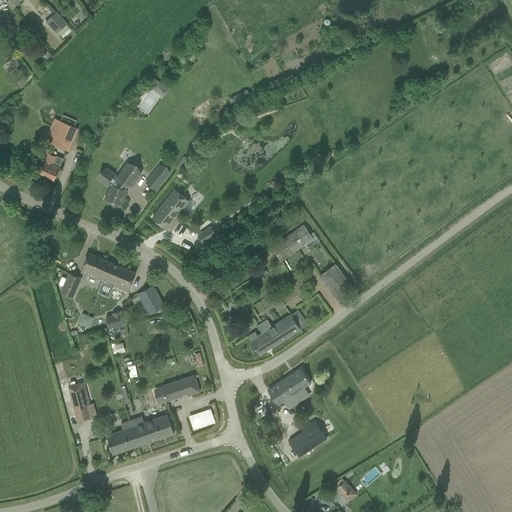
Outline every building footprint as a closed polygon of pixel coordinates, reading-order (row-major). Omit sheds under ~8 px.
[(58,32),(64,38),(73,30),(67,24),(68,23),(57,11),(46,22),(57,34),(58,32)] [(48,50),(42,55),(48,63),(54,58),(48,50)] [(23,65),(16,71),(24,80),(30,75),(23,65)] [(147,86),(152,90),(158,81),(152,77),(147,86)] [(42,139),(68,151),(78,129),(74,127),(77,120),(63,114),(60,121),(55,118),(50,130),(47,129),(42,139)] [(39,175),(53,181),(57,172),(63,159),(50,153),(47,161),(45,161),(43,165),(39,175)] [(105,200),(121,206),(128,190),(125,189),(127,186),(130,188),(141,173),(140,173),(127,164),(128,163),(127,163),(117,176),(115,174),(106,167),(105,168),(106,168),(99,178),(98,178),(98,179),(110,187),(105,200)] [(146,182),(155,190),(169,172),(160,165),(146,182)] [(152,218),(166,229),(189,200),(175,189),(152,218)] [(271,248),(280,261),(313,238),(304,225),(271,248)] [(198,235),(204,243),(217,234),(212,226),(198,235)] [(313,240),(301,248),(303,252),(310,247),(311,249),(315,246),(314,245),(315,244),(313,240)] [(102,282),(104,283),(112,263),(89,253),(81,272),(97,280),(98,278),(103,280),(102,282)] [(114,285),(128,291),(136,273),(112,263),(104,283),(113,287),(114,285)] [(333,292),(339,301),(354,290),(348,282),(335,264),(320,275),(333,292)] [(61,293),(73,298),(81,278),(69,273),(61,293)] [(138,293),(150,314),(155,311),(158,310),(162,308),(164,306),(152,285),(144,290),(138,293)] [(248,337),(260,355),(307,325),(298,310),(272,327),(268,320),(257,327),(261,334),(257,337),(254,333),(248,337)] [(107,318),(108,327),(123,324),(121,315),(120,315),(120,312),(113,313),(114,316),(107,318)] [(83,313),(79,323),(83,325),(88,315),(83,313)] [(281,403),(284,407),(299,397),(296,392),(310,383),(301,368),(268,390),(277,405),(281,403)] [(192,375),(161,387),(166,402),(179,397),(179,396),(185,394),(186,397),(198,392),(192,375)] [(87,405),(90,404),(84,382),(69,386),(78,420),(90,416),(87,405)] [(194,429),(217,422),(212,407),(190,415),(194,429)] [(136,419),(129,422),(137,445),(144,443),(158,438),(173,433),(172,431),(166,415),(152,420),(144,423),(138,425),(136,419)] [(303,432),(289,441),(293,448),(299,457),(327,438),(321,429),(315,420),(304,427),(306,430),(303,432)] [(107,435),(113,454),(137,445),(129,422),(121,425),(123,430),(107,435)] [(331,488),(333,490),(336,488),(344,496),(352,489),(345,481),(344,481),(342,478),(331,488)]
